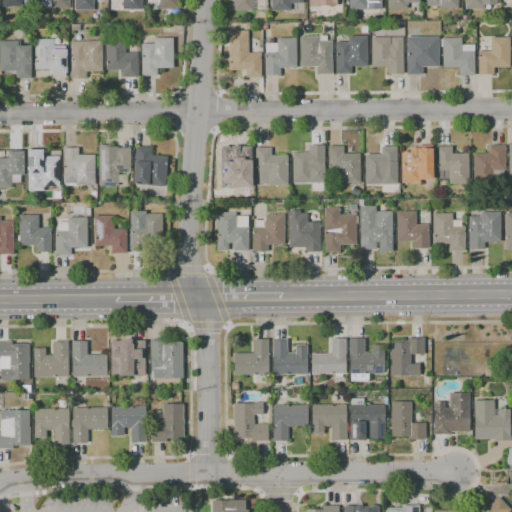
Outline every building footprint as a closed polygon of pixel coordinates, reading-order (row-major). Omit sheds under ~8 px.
[(70,0),(70,8),(50,8),(50,7),(40,7),(40,0),(70,0)] [(93,0),(93,10),(74,10),(74,0),(93,0)] [(142,0),(142,10),(122,9),(122,0),(142,0)] [(178,14),(167,14),(167,8),(159,8),(159,6),(148,6),(148,0),(179,0),(179,8),(178,8),(178,14)] [(253,10),(234,10),(234,0),(265,0),(265,9),(253,9),(253,10)] [(272,10),(271,0),(302,0),(303,3),(290,3),(291,9),(272,10)] [(323,10),(323,7),(312,7),(312,0),(341,0),(342,9),(323,10)] [(381,0),(381,9),(350,10),(349,0),(381,0)] [(407,9),(388,9),(388,0),(420,0),(421,1),(407,1),(407,9)] [(458,0),(458,8),(439,8),(439,6),(426,6),(426,0),(458,0)] [(465,8),(465,0),(496,0),(497,4),(484,4),(485,8),(465,8)] [(261,77),(245,78),(245,70),(230,70),(229,31),(248,31),(248,45),(260,45),(260,54),(261,54),(261,77)] [(332,74),(316,75),(316,66),(300,67),(300,37),(319,37),(319,35),(327,35),(327,41),(332,41),(332,74)] [(351,73),(337,74),(336,42),(348,42),(348,37),(367,36),(367,66),(351,66),(351,73)] [(403,74),(388,74),(388,67),(372,67),(371,38),(403,37),(403,74)] [(422,74),(407,74),(407,37),(438,37),(439,67),(422,67),(422,74)] [(474,76),(459,76),(459,68),(443,68),(442,38),(461,37),(461,45),(474,44),(474,76)] [(478,74),(478,51),(481,51),(481,44),(491,44),(491,38),(509,37),(510,67),(494,67),(494,74),(478,74)] [(142,76),(141,44),(154,44),(154,38),(173,38),(174,68),(157,68),(157,76),(142,76)] [(280,75),(265,75),(264,53),(265,53),(265,44),(277,44),(277,38),(296,38),(296,68),(280,68),(280,75)] [(52,77),(52,73),(51,69),(35,69),(34,40),(54,39),(54,47),(65,46),(65,49),(67,49),(67,72),(65,72),(66,76),(52,77)] [(122,77),(122,70),(106,70),(105,40),(125,39),(125,53),(138,53),(138,77),(122,77)] [(31,78),(16,78),(16,71),(0,71),(0,41),(19,41),(19,46),(30,45),(31,63),(31,78)] [(71,79),(70,42),(102,41),(102,71),(86,71),(86,78),(71,79)] [(293,183),(292,153),(309,153),(308,146),(324,145),(324,169),(315,169),(315,181),(312,181),(312,183),(293,183)] [(402,183),(401,153),(403,153),(402,151),(410,151),(410,147),(417,146),(417,145),(432,145),(432,149),(433,179),(420,179),(420,182),(402,183)] [(359,183),(339,183),(339,169),(328,169),(328,146),(344,146),(344,154),(359,154),(359,183)] [(475,184),(474,153),(490,153),(489,146),(505,146),(506,170),(503,170),(504,176),(500,179),(493,178),(493,183),(475,184)] [(165,186),(149,185),(133,184),(134,161),(136,162),(136,147),(151,148),(151,155),(166,156),(165,186)] [(384,184),(365,184),(364,155),(381,154),(381,147),(396,147),(397,171),(384,171),(384,184)] [(449,184),(449,181),(438,181),(438,171),(437,171),(436,147),(452,147),(452,153),(468,153),(469,183),(449,184)] [(77,186),(64,186),(64,183),(63,183),(62,148),(78,148),(78,155),(94,155),(95,185),(77,185),(77,186)] [(118,186),(99,186),(99,156),(115,156),(115,149),(130,148),(130,172),(128,172),(128,182),(118,182),(118,186)] [(241,185),(241,184),(221,185),(220,155),(236,154),(236,148),(251,148),(252,171),(250,171),(251,185),(241,185)] [(288,185),(268,185),(268,183),(257,184),(257,172),(256,172),(255,148),(271,148),(271,156),(287,155),(288,185)] [(41,186),(41,184),(29,185),(29,173),(28,173),(27,150),(42,149),(42,157),(59,156),(60,186),(41,186)] [(11,188),(0,188),(0,158),(8,158),(8,151),(23,151),(23,175),(20,175),(21,183),(22,183),(22,186),(11,186),(11,188)] [(392,232),(392,241),(376,242),(376,249),(361,249),(360,241),(360,225),(363,225),(363,215),(373,214),(373,212),(388,211),(388,203),(393,203),(393,212),(392,212),(392,232)] [(420,225),(429,225),(429,247),(428,247),(428,248),(413,248),(413,241),(397,241),(397,231),(396,213),(399,213),(399,212),(415,211),(416,225),(420,225)] [(469,249),(468,216),(482,216),(481,212),(500,212),(500,241),(484,242),(484,248),(469,249)] [(511,212),(503,213),(504,249),(511,249),(511,212)] [(228,251),(217,251),(217,213),(236,213),(236,216),(247,216),(247,227),(249,227),(248,250),(233,250),(233,242),(228,242),(228,251)] [(452,216),(452,220),(461,219),(461,227),(464,227),(465,251),(451,252),(451,243),(433,244),(433,222),(433,213),(452,213),(452,216)] [(145,251),(131,251),(130,227),(143,227),(143,214),(162,214),(163,243),(145,243),(145,251)] [(346,245),(340,245),(340,246),(340,252),(324,252),(324,250),(324,228),(337,228),(337,215),(355,214),(356,242),(356,244),(346,245)] [(51,251),(35,251),(35,245),(19,245),(19,215),(38,215),(38,228),(51,228),(51,251)] [(268,251),(252,251),(252,227),(256,227),(256,221),(265,221),(265,215),(284,215),(284,245),(267,245),(268,251)] [(305,252),(304,244),(289,245),(288,215),(307,215),(308,229),(319,228),(320,251),(305,252)] [(111,253),(111,246),(95,246),(95,216),(114,216),(114,229),(126,229),(127,253),(111,253)] [(0,254),(0,217),(1,217),(1,221),(0,221),(0,239),(12,239),(13,254),(0,254)] [(71,255),(55,255),(55,231),(58,231),(57,222),(68,221),(68,218),(87,218),(87,248),(71,248),(71,255)] [(346,374),(311,374),(311,354),(327,354),(327,353),(330,353),(330,338),(346,338),(346,374)] [(391,377),(391,359),(390,359),(390,341),(407,341),(407,338),(424,338),(424,354),(411,354),(411,364),(419,364),(420,376),(391,377)] [(111,376),(111,351),(111,341),(121,341),(121,339),(132,339),(132,341),(145,341),(145,376),(111,376)] [(183,378),(154,379),(154,372),(151,372),(151,366),(150,366),(150,360),(150,339),(165,339),(165,343),(182,343),(183,378)] [(269,375),(234,375),(234,353),(253,353),(253,339),(268,339),(268,342),(270,342),(270,357),(269,357),(269,375)] [(307,374),(272,374),(273,339),(288,339),(288,353),(295,353),(295,345),(307,345),(307,374)] [(369,380),(351,380),(351,374),(349,374),(349,339),(364,339),(364,352),(372,352),(372,345),(384,345),(384,373),(369,373),(369,380)] [(29,380),(0,380),(0,342),(8,342),(8,341),(12,341),(12,344),(29,344),(29,380)] [(34,377),(33,348),(46,348),(46,356),(53,356),(53,341),(68,341),(69,377),(34,377)] [(74,386),(74,377),(72,377),(72,341),(87,341),(87,355),(106,355),(106,376),(86,376),(86,386),(74,386)] [(450,434),(433,434),(433,430),(434,402),(444,402),(444,409),(450,409),(450,392),(470,393),(470,432),(451,431),(450,434)] [(366,441),(351,441),(351,440),(350,440),(350,399),(363,398),(363,405),(366,405),(366,403),(369,403),(369,405),(385,404),(385,438),(369,438),(369,425),(366,425),(366,441)] [(493,441),(493,439),(474,439),(474,401),(494,400),(494,409),(509,409),(510,440),(493,441)] [(256,442),(251,442),(251,439),(234,439),(233,403),(265,402),(265,415),(254,415),(254,424),(268,424),(268,441),(256,441),(256,442)] [(426,439),(409,439),(409,436),(392,436),(392,424),(390,424),(390,418),(391,418),(391,402),(411,402),(411,423),(426,423),(426,439)] [(152,442),(152,424),(154,424),(154,414),(163,413),(163,404),(183,404),(184,440),(171,440),(171,438),(166,438),(166,442),(152,442)] [(288,441),(274,441),(273,406),(307,405),(308,425),(292,426),(292,427),(288,427),(288,441)] [(346,440),(331,440),(331,426),(323,426),(324,434),(312,434),(312,405),(346,405),(346,440)] [(146,442),(131,442),(131,428),(126,428),(126,427),(124,427),(124,436),(111,436),(111,427),(111,407),(146,407),(146,420),(146,442)] [(69,444),(54,444),(54,430),(46,430),(46,437),(35,438),(34,409),(68,408),(69,444)] [(87,443),(73,443),(72,408),(107,408),(107,429),(87,429),(87,443)] [(13,449),(8,449),(8,448),(0,448),(0,423),(1,423),(1,410),(29,410),(29,427),(30,427),(30,446),(13,446),(13,449)] [(508,511),(434,511),(458,510),(458,511),(484,511),(499,497),(511,509),(508,511)] [(212,511),(212,501),(245,500),(245,510),(249,510),(249,511),(212,511)]
